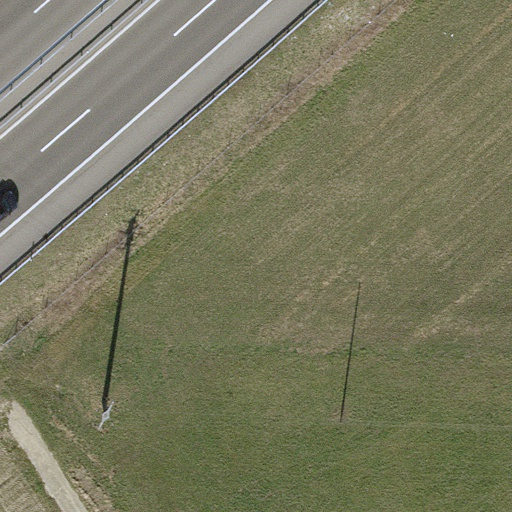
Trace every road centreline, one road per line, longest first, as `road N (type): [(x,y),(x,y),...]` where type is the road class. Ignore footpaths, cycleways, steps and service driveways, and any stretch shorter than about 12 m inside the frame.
road 1 (motorway): [(0,188),(216,0)]
road 2 (track): [(74,511),(2,403)]
